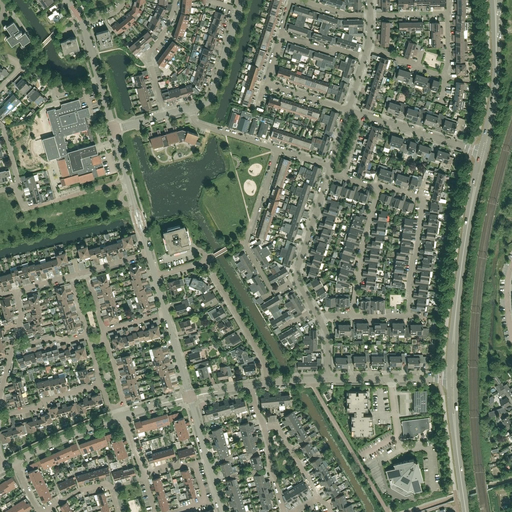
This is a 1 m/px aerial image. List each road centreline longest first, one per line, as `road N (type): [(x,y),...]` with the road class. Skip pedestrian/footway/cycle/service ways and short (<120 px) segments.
road 1 (tertiary): [(451,378),(482,151)]
road 2 (residential): [(272,292),(244,244),(277,149)]
road 3 (residential): [(267,382),(261,356),(205,260)]
road 4 (tertiary): [(482,151),(493,102),(495,16)]
road 5 (tertiary): [(465,511),(451,378)]
road 6 (residential): [(352,316),(379,189)]
road 7 (residential): [(148,253),(112,130)]
road 8 (residential): [(164,114),(148,53),(175,0)]
road 9 (residential): [(407,316),(419,197)]
